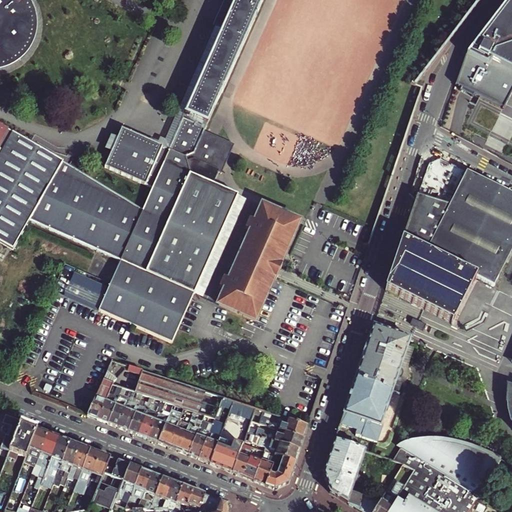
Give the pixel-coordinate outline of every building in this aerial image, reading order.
[(42,34),(35,0),(0,0),(0,68),(16,66),(30,55),(42,34)] [(222,30),(235,0),(224,0),(213,26),(215,26),(166,139),(161,137),(157,145),(169,151),(183,118),(185,115),(195,91),(222,30)] [(221,93),(262,0),(235,0),(222,30),(195,91),(185,115),(200,121),(198,125),(183,118),(169,151),(185,157),(194,154),(204,131),(221,93)] [(511,0),(508,0),(466,56),(481,64),(491,61),(511,71),(511,0)] [(481,64),(466,56),(456,86),(503,110),(511,92),(511,71),(491,61),(481,64)] [(0,242),(13,250),(30,221),(55,177),(63,163),(23,139),(0,125),(0,242)] [(148,199),(158,176),(166,159),(169,151),(157,145),(122,130),(105,169),(140,184),(136,193),(148,199)] [(234,145),(204,131),(194,154),(185,157),(169,151),(166,159),(219,182),(234,145)] [(192,295),(238,190),(219,182),(166,159),(158,176),(148,199),(143,211),(142,212),(131,238),(120,262),(110,285),(98,312),(128,326),(170,345),(192,295)] [(120,262),(131,238),(142,212),(143,211),(63,163),(55,177),(30,221),(79,244),(120,262)] [(482,281),(495,287),(511,253),(511,194),(469,173),(452,206),(419,196),(387,289),(455,324),(460,313),(477,278),(482,281)] [(216,306),(240,317),(255,324),(277,277),(300,226),(303,219),(289,212),(261,200),(216,306)] [(476,291),(477,290),(482,281),(477,278),(460,313),(462,314),(472,294),(475,293),(476,291)] [(384,426),(382,426),(410,340),(374,328),(347,408),(341,426),(358,431),(357,435),(378,443),(384,426)] [(215,419),(223,399),(191,389),(142,372),(135,393),(142,395),(150,398),(153,399),(215,419)] [(87,417),(98,421),(109,395),(111,391),(113,385),(103,381),(87,417)] [(98,421),(108,425),(119,398),(122,388),(113,385),(111,391),(109,395),(98,421)] [(108,425),(118,429),(132,392),(130,391),(126,401),(119,398),(108,425)] [(118,429),(128,433),(138,406),(140,401),(142,395),(135,393),(132,392),(118,429)] [(128,433),(138,437),(149,410),(153,399),(150,398),(146,409),(138,406),(128,433)] [(138,437),(148,441),(160,409),(155,407),(153,412),(149,410),(138,437)] [(148,441),(158,445),(169,418),(164,416),(166,411),(163,410),(164,409),(161,408),(160,409),(148,441)] [(158,445),(168,448),(179,421),(182,414),(172,410),(169,418),(158,445)] [(0,440),(0,448),(9,452),(20,422),(9,418),(5,426),(11,428),(8,437),(2,435),(0,440)] [(178,452),(189,456),(199,429),(202,422),(192,418),(189,425),(178,452)] [(284,433),(304,439),(307,428),(288,421),(286,426),(262,418),(260,425),(284,433)] [(199,461),(209,464),(218,444),(223,430),(225,423),(215,419),(212,426),(199,461)] [(168,448),(178,452),(189,425),(179,421),(168,448)] [(18,456),(25,459),(37,429),(20,422),(9,452),(7,457),(16,460),(18,456)] [(189,456),(199,461),(212,426),(202,422),(199,429),(189,456)] [(252,436),(299,452),(304,439),(284,433),(282,438),(258,430),(258,431),(249,428),(247,434),(252,436)] [(35,452),(40,454),(48,433),(37,429),(25,459),(24,461),(31,463),(35,452)] [(40,467),(47,470),(59,438),(48,433),(40,454),(37,463),(41,465),(40,467)] [(336,441),(350,445),(353,438),(339,433),(336,441)] [(283,459),(296,463),(299,452),(252,436),(250,443),(276,452),(274,457),(277,458),(280,459),(283,459)] [(53,468),(59,470),(70,442),(59,438),(47,470),(40,489),(45,490),(49,478),(53,468)] [(432,443),(437,444),(445,444),(452,445),(457,446),(462,448),(469,450),(476,453),(484,456),(489,458),(495,460),(501,464),(503,460),(487,452),(471,446),(460,443),(454,441),(446,440),(437,439),(427,439),(419,440),(409,442),(405,442),(395,445),(402,448),(412,445),(418,444),(423,443),(428,443),(432,443)] [(349,503),(353,490),(367,451),(350,445),(336,441),(325,474),(331,492),(349,503)] [(64,472),(69,474),(80,446),(70,442),(59,470),(55,480),(53,485),(59,487),(61,480),(64,472)] [(471,511),(478,502),(481,497),(477,492),(491,481),(501,464),(495,460),(489,458),(484,456),(476,453),(469,450),(462,448),(457,446),(452,445),(445,444),(437,444),(432,443),(428,443),(423,443),(418,444),(412,445),(402,448),(400,453),(406,456),(403,464),(404,465),(415,470),(407,484),(398,499),(389,511),(471,511)] [(209,464),(233,474),(241,453),(218,444),(209,464)] [(74,490),(78,480),(90,450),(80,446),(69,474),(66,482),(64,487),(74,490)] [(233,474),(243,478),(254,450),(243,446),(241,453),(233,474)] [(78,493),(84,495),(100,453),(90,450),(78,480),(82,482),(78,493)] [(243,478),(254,482),(263,457),(255,455),(257,451),(254,450),(243,478)] [(36,465),(37,463),(40,454),(35,452),(31,463),(36,465)] [(93,487),(97,488),(110,457),(100,453),(84,495),(88,497),(91,489),(92,489),(93,487)] [(400,463),(403,464),(406,456),(400,453),(396,461),(400,463)] [(254,482),(266,487),(270,474),(276,461),(277,458),(274,457),(265,454),(263,457),(254,482)] [(111,511),(116,499),(130,465),(110,457),(97,488),(89,509),(93,508),(94,511),(111,511)] [(275,491),(289,484),(296,463),(283,459),(277,475),(275,476),(270,474),(266,487),(275,491)] [(116,499),(128,504),(142,470),(130,465),(116,499)] [(49,478),(55,480),(59,470),(53,468),(49,478)] [(125,511),(137,511),(152,474),(142,470),(128,504),(125,511)] [(146,511),(149,511),(163,478),(152,474),(137,511),(142,511),(146,511)] [(165,501),(172,482),(163,478),(149,511),(155,511),(160,499),(165,501)] [(375,511),(389,511),(398,499),(407,484),(400,480),(391,495),(387,492),(381,502),(375,511)] [(477,492),(481,497),(491,481),(477,492)] [(167,511),(172,511),(183,486),(172,482),(165,501),(161,511),(167,511)] [(184,511),(193,490),(183,486),(172,511),(184,511)] [(184,511),(198,511),(205,495),(193,490),(184,511)] [(349,503),(360,510),(365,495),(353,490),(349,503)] [(198,511),(228,511),(228,504),(205,495),(198,511)] [(360,510),(363,511),(375,511),(381,502),(365,495),(360,510)]
